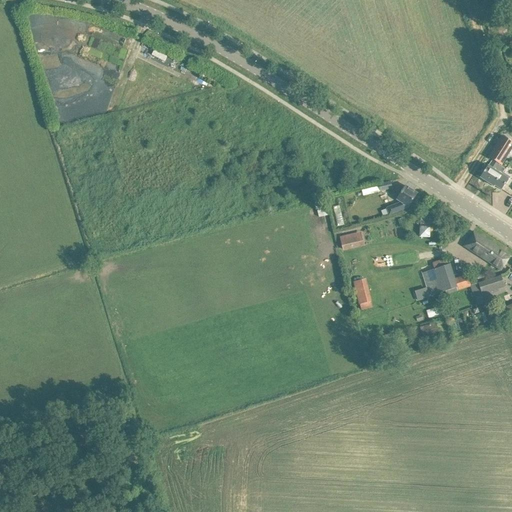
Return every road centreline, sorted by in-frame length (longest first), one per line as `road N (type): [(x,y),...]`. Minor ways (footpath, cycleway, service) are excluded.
road 1 (tertiary): [(116,0),(203,37),(511,235)]
road 2 (track): [(458,186),(501,113),(466,0)]
